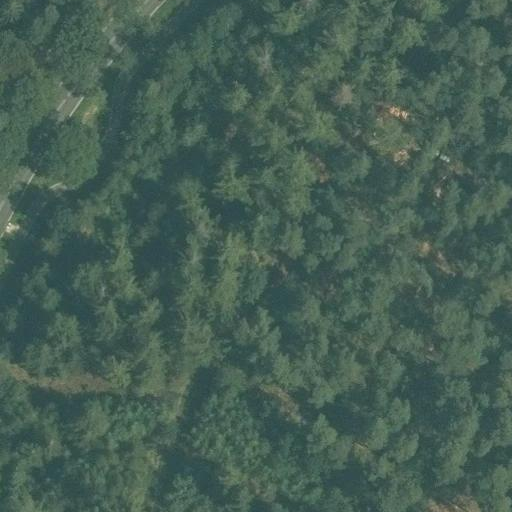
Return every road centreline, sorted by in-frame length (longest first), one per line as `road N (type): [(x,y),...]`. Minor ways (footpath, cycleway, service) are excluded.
road 1 (track): [(482,0),(426,77),(318,260),(231,416),(193,511)]
road 2 (primary): [(0,214),(31,154),(149,0)]
